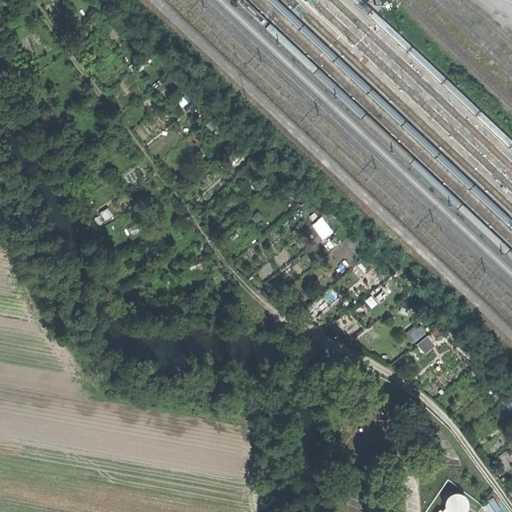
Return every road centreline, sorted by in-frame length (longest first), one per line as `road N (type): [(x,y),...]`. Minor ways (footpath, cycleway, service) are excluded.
road 1 (track): [(511,507),(415,389),(244,286),(32,0)]
road 2 (track): [(511,336),(156,0)]
road 3 (unknown): [(408,511),(404,460),(386,441),(368,446),(364,511)]
